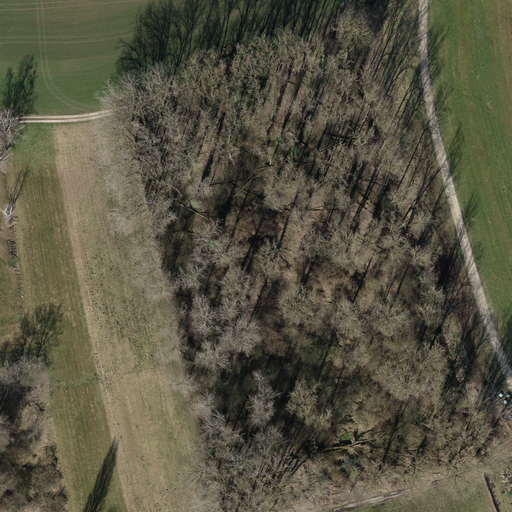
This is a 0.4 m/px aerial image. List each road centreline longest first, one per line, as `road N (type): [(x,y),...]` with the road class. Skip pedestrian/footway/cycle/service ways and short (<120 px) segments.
road 1 (track): [(511,375),(442,153),(423,0)]
road 2 (track): [(0,121),(86,115),(235,75),(312,48),(349,0)]
